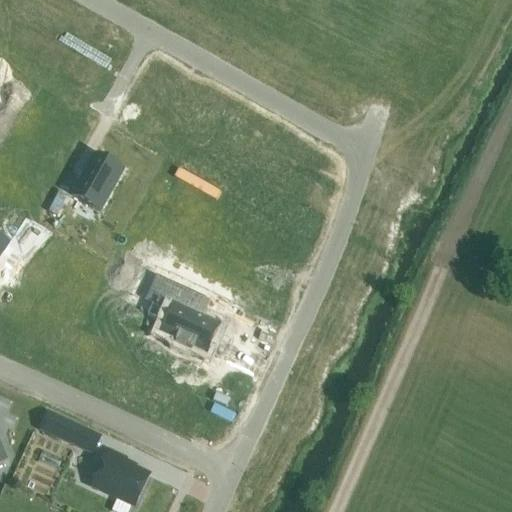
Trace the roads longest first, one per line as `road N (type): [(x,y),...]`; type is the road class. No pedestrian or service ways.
road 1 (residential): [(230,479),(334,249),(362,150)]
road 2 (residential): [(362,150),(93,0)]
road 3 (residential): [(230,479),(0,368)]
